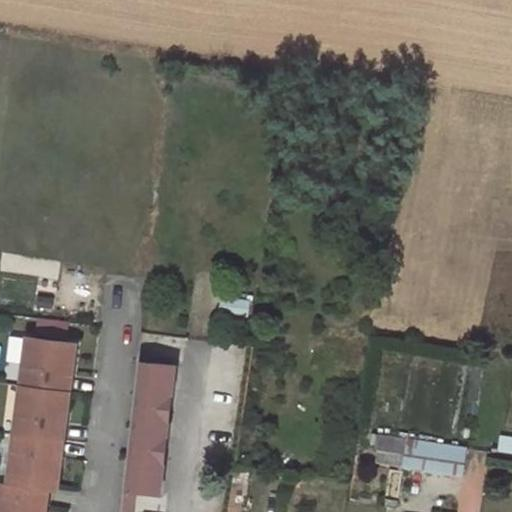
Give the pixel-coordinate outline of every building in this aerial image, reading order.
[(250,299),(220,295),(218,313),(248,317),(250,299)] [(38,319),(37,329),(68,333),(69,322),(38,319)] [(27,335),(21,384),(63,389),(68,390),(71,373),(66,372),(70,341),(27,335)] [(75,342),(70,341),(66,372),(71,373),(75,342)] [(140,357),(125,491),(134,492),(159,494),(174,368),(148,365),(149,358),(140,357)] [(21,384),(15,432),(62,439),(64,422),(59,421),(63,389),(21,384)] [(59,421),(64,422),(68,390),(63,389),(59,421)] [(15,432),(8,481),(47,486),(51,486),(55,455),(60,455),(62,439),(15,432)] [(445,444),(374,434),(370,463),(441,473),(445,444)] [(465,447),(445,444),(441,473),(461,476),(465,447)] [(51,486),(56,487),(60,455),(55,455),(51,486)] [(242,511),(249,468),(234,466),(233,475),(227,511),(242,511)] [(0,479),(0,511),(38,511),(40,502),(45,503),(47,486),(8,481),(0,479)] [(125,491),(124,500),(133,501),(134,492),(125,491)]
